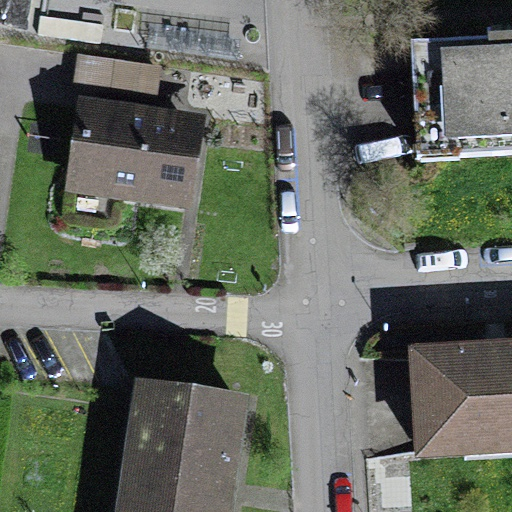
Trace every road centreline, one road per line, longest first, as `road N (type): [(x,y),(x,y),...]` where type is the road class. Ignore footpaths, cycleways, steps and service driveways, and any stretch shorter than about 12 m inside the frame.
road 1 (residential): [(0,309),(323,308)]
road 2 (residential): [(323,308),(309,12)]
road 3 (residential): [(335,511),(323,308)]
road 4 (residential): [(323,308),(511,294)]
